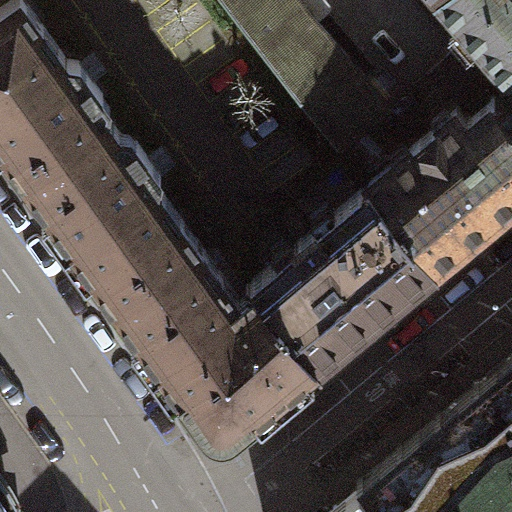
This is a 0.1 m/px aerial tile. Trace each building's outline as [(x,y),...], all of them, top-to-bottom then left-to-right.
[(0,144),(29,184),(114,122),(98,99),(105,94),(80,60),(68,59),(25,0),(11,0),(0,8),(0,144)] [(227,0),(233,8),(242,0),(227,0)] [(242,0),(233,8),(339,145),(390,103),(302,0),(242,0)] [(511,0),(444,0),(508,74),(511,71),(511,0)] [(369,183),(435,267),(511,202),(511,117),(502,105),(504,104),(496,96),(482,107),(468,118),(459,107),(369,183)] [(511,117),(511,96),(504,104),(502,105),(511,117)] [(120,310),(205,248),(160,186),(162,173),(138,140),(131,145),(114,122),(29,184),(74,246),(66,252),(87,281),(95,275),(120,310)] [(435,267),(369,183),(249,281),(253,286),(317,364),(435,267)] [(205,248),(120,310),(140,338),(132,344),(153,374),(162,368),(204,427),(209,432),(216,436),(224,436),(231,435),(238,431),(256,416),(262,424),(286,404),(280,396),(317,364),(253,286),(240,297),(205,248)] [(511,511),(511,355),(360,481),(359,485),(381,511),(511,511)] [(381,511),(359,485),(326,511),(381,511)] [(0,486),(0,511),(12,511),(7,498),(0,486)]
